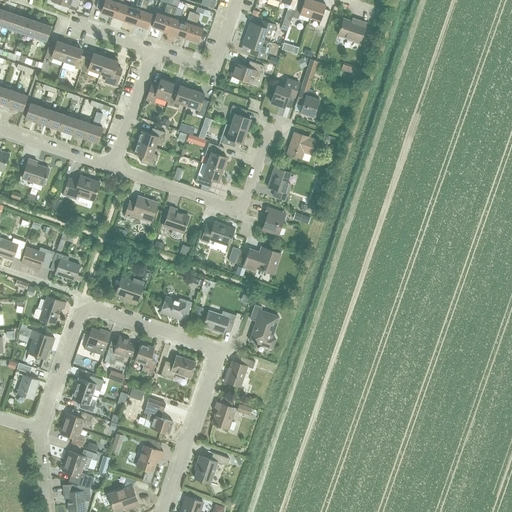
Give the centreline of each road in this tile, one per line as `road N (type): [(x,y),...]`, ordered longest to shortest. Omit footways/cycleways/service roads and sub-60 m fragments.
road 1 (residential): [(84,309),(219,352),(164,511)]
road 2 (residential): [(272,127),(243,212),(114,166)]
road 3 (residential): [(154,48),(214,67),(237,0)]
road 4 (residential): [(40,431),(84,309)]
road 5 (residential): [(114,166),(154,48)]
road 6 (residential): [(114,166),(0,128)]
